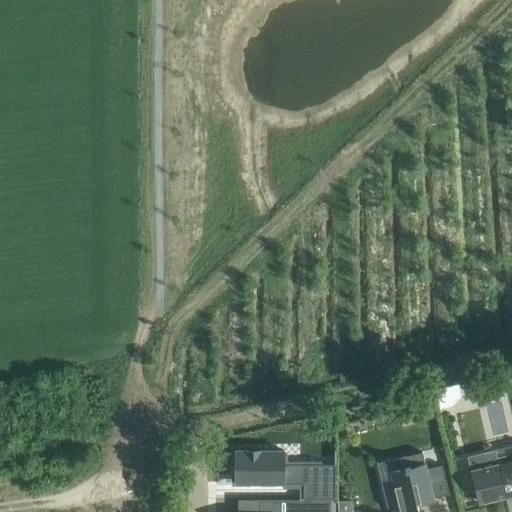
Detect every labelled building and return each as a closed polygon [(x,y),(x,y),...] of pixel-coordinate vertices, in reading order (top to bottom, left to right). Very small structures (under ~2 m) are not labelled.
[(458,386),(435,391),(440,410),(451,408),(461,397),(458,386)] [(235,470),(236,482),(250,482),(260,482),(276,483),(282,483),(282,484),(303,483),(303,497),(299,497),(299,498),(330,498),(335,498),(335,464),(321,464),(283,464),(283,450),(260,450),(236,450),(235,460),(235,470)] [(406,467),(391,471),(398,504),(391,505),(391,507),(392,511),(418,511),(418,506),(416,502),(421,501),(420,501),(433,497),(449,494),(442,465),(427,469),(425,462),(422,452),(403,456),(406,467)] [(511,458),(474,468),(482,503),(511,495),(511,458)] [(330,511),(330,498),(299,498),(258,498),(258,511),(330,511)] [(353,511),(350,500),(338,500),(337,511),(353,511)]
